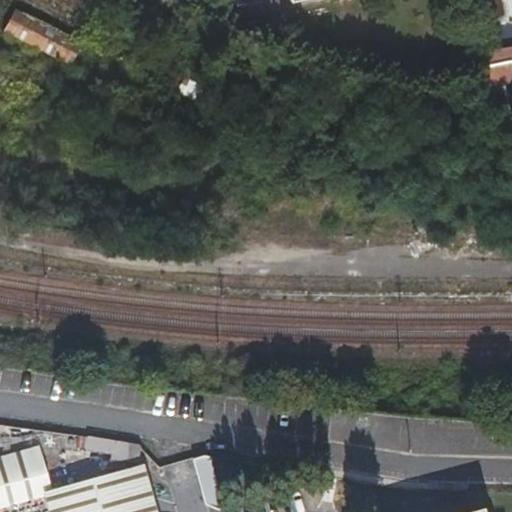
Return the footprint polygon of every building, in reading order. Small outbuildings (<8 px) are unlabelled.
[(511,112),(504,78),(511,76),(511,16),(489,21),(485,2),(493,0),(463,0),(468,26),(488,118),(511,121),(511,112)] [(14,8),(3,32),(73,65),(84,41),(14,8)] [(107,452),(106,455),(105,457),(126,461),(128,452),(125,445),(85,439),(84,448),(107,452)] [(0,467),(37,459),(35,449),(0,457),(0,467)] [(37,459),(0,467),(0,504),(31,497),(45,494),(37,459)] [(147,511),(139,473),(45,494),(31,497),(34,511),(147,511)]
